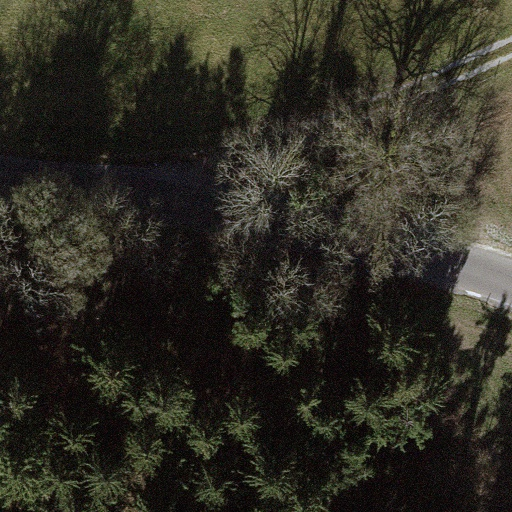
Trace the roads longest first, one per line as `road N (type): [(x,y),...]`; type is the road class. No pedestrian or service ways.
road 1 (tertiary): [(511,284),(436,256),(0,170)]
road 2 (track): [(157,205),(511,41)]
